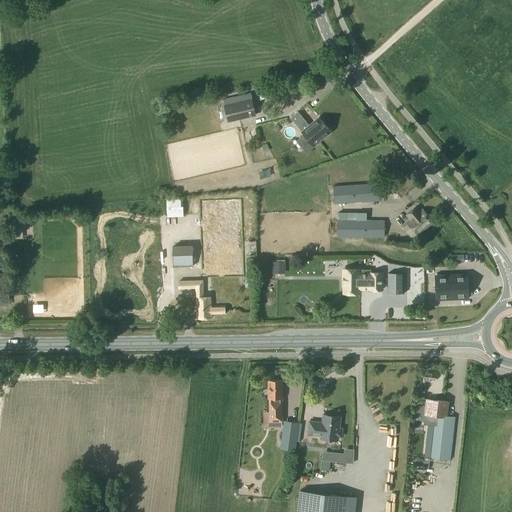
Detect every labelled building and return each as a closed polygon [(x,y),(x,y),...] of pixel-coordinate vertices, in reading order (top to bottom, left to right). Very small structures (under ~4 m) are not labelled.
[(252,100),(251,94),(223,100),(224,106),(252,100)] [(252,100),(224,106),(228,122),(256,116),(252,100)] [(297,112),(290,118),(314,146),(331,132),(318,117),(309,125),(305,121),(304,121),(297,112)] [(378,182),(333,186),(334,204),(380,201),(378,182)] [(179,192),(163,193),(164,210),(179,210),(179,192)] [(415,206),(406,215),(410,219),(407,222),(412,227),(418,235),(434,222),(422,208),(419,211),(415,206)] [(23,219),(12,219),(13,229),(23,229),(23,219)] [(385,219),(361,219),(337,219),(338,238),(385,238),(385,219)] [(192,245),(172,246),(173,266),(193,265),(192,245)] [(464,254),(452,255),(452,262),(464,262),(464,254)] [(272,262),(272,271),(284,271),(284,262),(272,262)] [(343,277),(343,286),(345,286),(345,293),(360,294),(360,287),(371,288),(371,290),(383,290),(383,273),(371,273),(371,274),(360,274),(360,269),(348,269),(348,277),(343,277)] [(389,272),(389,293),(403,293),(404,293),(404,272),(403,272),(403,273),(389,273),(389,272)] [(468,275),(436,276),(437,300),(469,299),(468,275)] [(203,279),(179,280),(179,288),(195,288),(196,317),(213,317),(212,314),(225,314),(225,305),(212,306),(212,298),(204,299),(203,279)] [(270,412),(263,412),(263,427),(267,427),(267,430),(281,430),(281,427),(282,427),(282,398),(282,380),(268,380),(268,398),(271,398),(270,412)] [(426,399),(423,425),(433,426),(429,457),(449,459),(454,417),(446,416),(448,401),(426,399)] [(390,409),(372,409),(370,458),(388,459),(390,409)] [(308,421),(307,434),(320,436),(319,438),(336,440),(337,437),(339,437),(341,436),(341,430),(340,428),(338,428),(339,417),(335,416),(333,415),(332,414),(330,414),(328,415),(326,415),(322,414),(321,423),(317,423),(317,422),(308,421)] [(295,450),(299,423),(291,422),(284,421),(282,430),(280,448),(295,450)] [(348,511),(350,496),(300,490),(297,511),(348,511)] [(368,490),(365,511),(390,511),(392,493),(368,490)]
